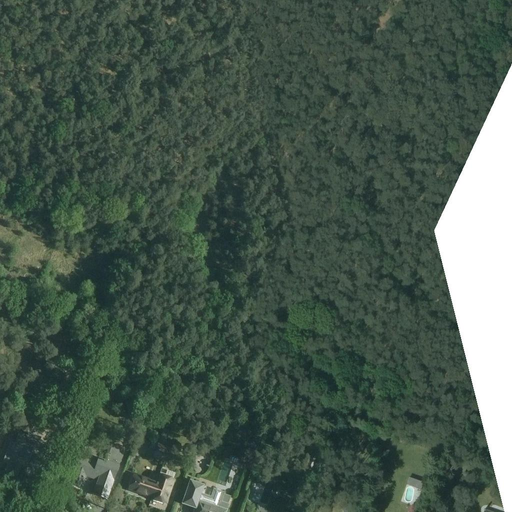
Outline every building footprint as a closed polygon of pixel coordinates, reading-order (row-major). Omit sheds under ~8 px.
[(0,456),(0,466),(37,478),(49,441),(30,435),(27,444),(19,441),(17,446),(12,444),(9,454),(2,451),(0,456)] [(94,496),(110,502),(123,468),(99,460),(98,463),(79,456),(69,483),(84,489),(88,477),(99,481),(94,496)] [(215,474),(222,476),(227,458),(220,456),(215,474)] [(127,493),(168,507),(178,480),(161,474),(159,482),(134,474),(127,493)] [(229,511),(235,496),(215,489),(212,498),(206,495),(208,488),(192,483),(185,507),(195,510),(194,511),(229,511)]
